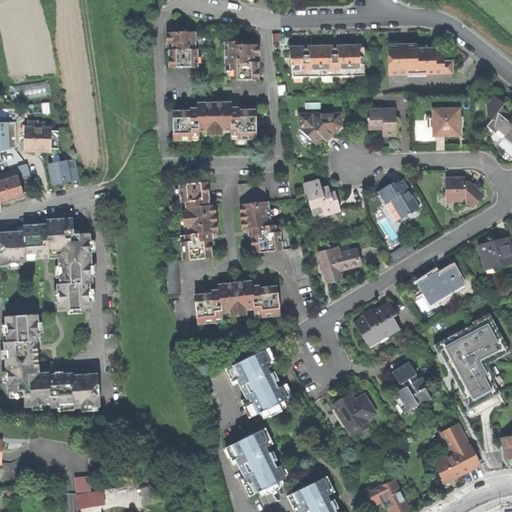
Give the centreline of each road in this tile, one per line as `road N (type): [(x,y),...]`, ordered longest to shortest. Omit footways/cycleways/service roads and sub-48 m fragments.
road 1 (residential): [(266,25),(273,162),(169,168),(156,30),(186,3)]
road 2 (residential): [(511,75),(451,28),(424,21),(387,15),(266,25)]
road 3 (residential): [(319,322),(501,208),(509,180)]
road 4 (unknown): [(354,511),(334,474),(301,444),(301,403),(277,348)]
road 5 (track): [(110,181),(83,0)]
road 6 (residential): [(509,180),(477,158),(350,160)]
road 7 (unknown): [(89,193),(96,345)]
